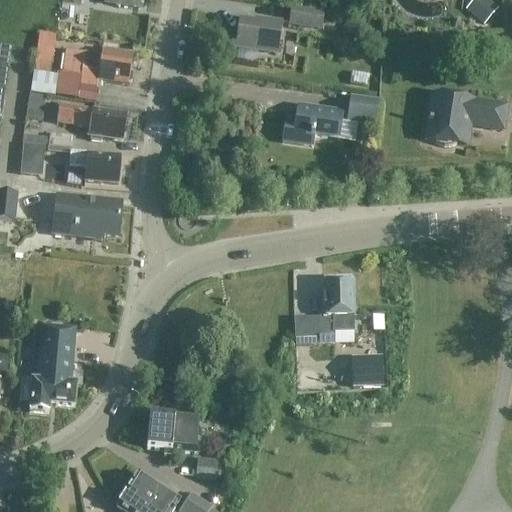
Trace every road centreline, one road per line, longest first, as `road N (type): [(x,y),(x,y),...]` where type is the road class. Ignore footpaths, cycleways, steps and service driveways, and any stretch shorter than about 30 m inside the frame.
road 1 (secondary): [(169,273),(203,256),(335,233),(511,216)]
road 2 (secondary): [(169,273),(142,318),(120,392),(84,439),(0,478)]
road 3 (unclassified): [(169,273),(148,228),(178,0)]
